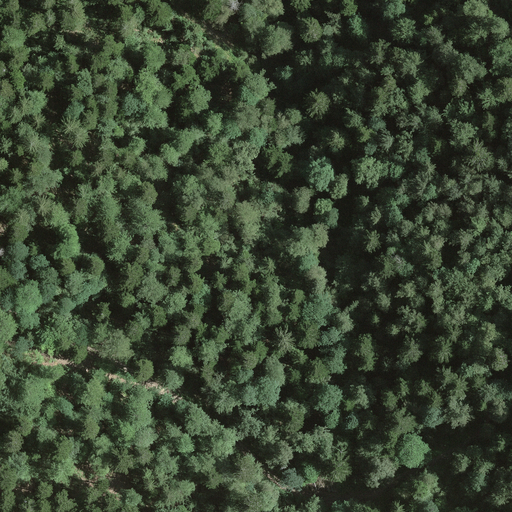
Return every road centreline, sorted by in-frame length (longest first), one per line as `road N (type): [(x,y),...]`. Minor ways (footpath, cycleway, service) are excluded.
road 1 (track): [(511,391),(469,440),(368,497),(336,503),(275,478),(165,389),(0,306)]
road 2 (track): [(166,0),(274,94),(313,103),(354,62),(447,0)]
